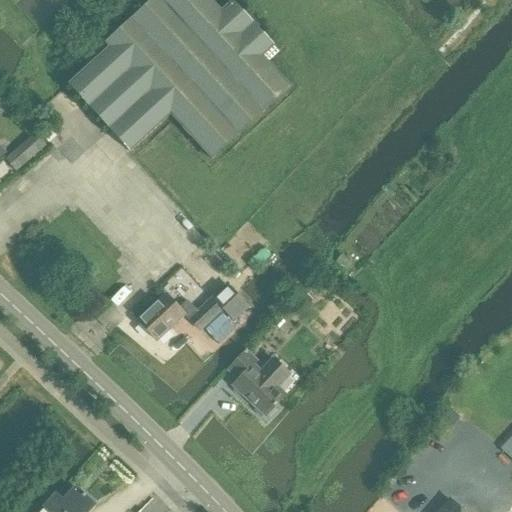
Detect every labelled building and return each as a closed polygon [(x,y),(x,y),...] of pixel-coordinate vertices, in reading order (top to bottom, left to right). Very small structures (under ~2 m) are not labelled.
[(234,2),(223,13),(210,0),(154,0),(106,44),(110,49),(69,86),(131,153),(171,116),(213,161),(292,89),(264,58),(275,47),(234,2)] [(49,144),(57,137),(51,130),(43,136),(49,144)] [(16,172),(46,146),(36,134),(6,161),(16,172)] [(167,297),(139,323),(157,342),(187,315),(191,320),(191,321),(201,332),(224,311),(235,323),(249,309),(228,286),(199,313),(188,302),(180,310),(167,297)] [(254,367),(258,363),(247,352),(229,371),(240,381),(234,387),(267,418),(287,397),(278,389),(290,375),(275,361),(262,374),(254,367)] [(511,458),(511,440),(503,450),(511,458)] [(45,509),(41,511),(89,511),(94,507),(75,490),(63,503),(56,496),(45,509)] [(463,511),(451,502),(442,511),(463,511)]
